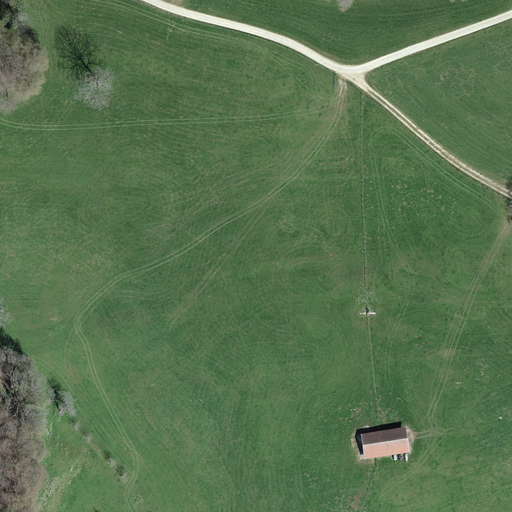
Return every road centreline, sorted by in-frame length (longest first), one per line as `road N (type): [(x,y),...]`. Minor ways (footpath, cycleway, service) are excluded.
road 1 (track): [(145,0),(292,44),(373,97),(447,160),(511,198)]
road 2 (track): [(362,427),(272,276),(258,193),(265,166),(322,113),(341,76)]
road 3 (track): [(511,15),(341,76)]
